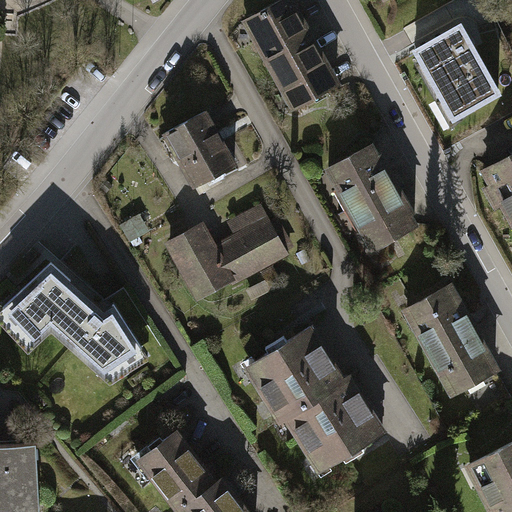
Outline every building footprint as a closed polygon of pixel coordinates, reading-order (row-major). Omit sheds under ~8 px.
[(298,0),(291,0),(246,25),(296,117),(347,90),(298,0)] [(452,128),(465,116),(462,113),(498,93),(461,26),(417,50),(421,58),(415,61),(452,128)] [(206,115),(166,138),(198,195),(238,172),(206,115)] [(378,147),(329,173),(376,254),(425,228),(378,147)] [(511,150),(511,151),(511,153),(511,158),(485,172),(490,186),(482,190),(494,213),(500,211),(511,229),(511,150)] [(203,228),(169,246),(198,300),(286,254),(261,207),(230,223),(236,236),(213,248),(203,228)] [(115,319),(57,266),(0,315),(0,317),(33,354),(63,327),(115,376),(149,354),(125,312),(115,319)] [(448,288),(403,315),(453,402),(498,376),(448,288)] [(315,330),(249,371),(284,427),(290,423),(350,386),(315,330)] [(290,423),(323,478),(392,438),(359,382),(350,386),(290,423)] [(225,485),(183,431),(142,463),(181,511),(253,511),(229,481),(225,485)] [(0,511),(40,511),(36,446),(0,447),(0,511)] [(511,511),(511,448),(468,470),(490,511),(511,511)]
